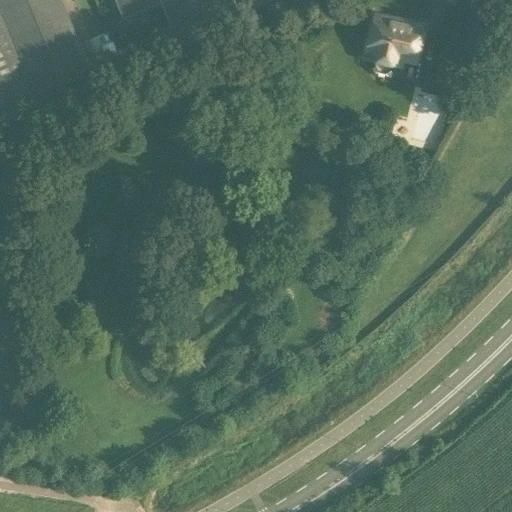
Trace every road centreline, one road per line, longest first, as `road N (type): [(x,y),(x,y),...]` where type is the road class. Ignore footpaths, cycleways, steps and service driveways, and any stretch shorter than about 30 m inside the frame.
road 1 (secondary): [(511,324),(388,435),(274,511)]
road 2 (secondary): [(306,511),(435,417),(511,346)]
